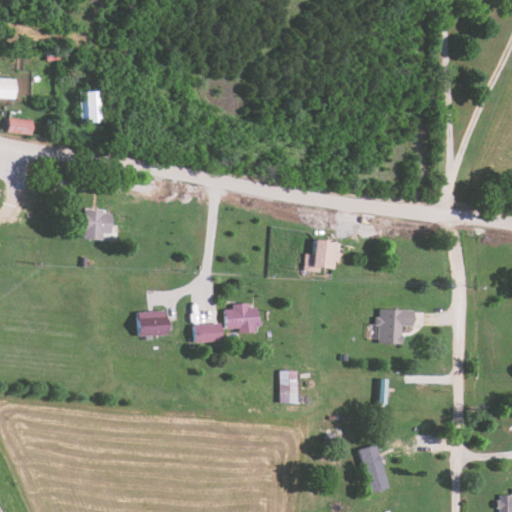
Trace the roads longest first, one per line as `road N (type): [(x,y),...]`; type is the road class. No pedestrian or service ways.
road 1 (residential): [(511,226),(0,145)]
road 2 (residential): [(452,511),(453,218)]
